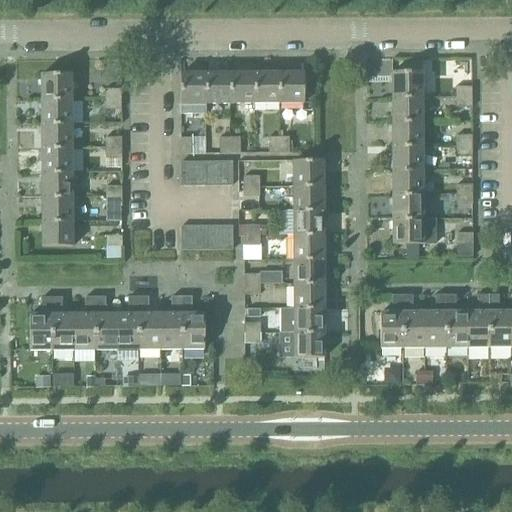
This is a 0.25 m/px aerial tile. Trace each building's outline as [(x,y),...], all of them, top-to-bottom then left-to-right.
[(391,99),(421,99),(421,73),(391,73),(391,99)] [(205,75),(205,106),(229,105),(229,74),(205,75)] [(229,74),(229,105),(254,105),(253,74),(229,74)] [(253,74),(254,105),(278,105),(278,74),(253,74)] [(278,74),(278,105),(303,105),(303,74),(278,74)] [(40,100),(71,100),(70,75),(40,75),(40,100)] [(179,75),(180,106),(205,106),(205,75),(179,75)] [(455,98),(470,98),(470,87),(455,87),(455,98)] [(104,100),(119,100),(119,90),(104,90),(104,100)] [(470,98),(455,98),(455,108),(470,108),(470,98)] [(421,99),(391,99),(391,123),(421,123),(421,99)] [(71,100),(40,100),(40,125),(71,125),(71,100)] [(119,100),(104,100),(104,110),(120,110),(119,100)] [(421,123),(391,123),(391,148),(421,147),(421,123)] [(71,125),(40,125),(40,149),(71,149),(71,125)] [(455,148),(471,148),(471,137),(455,137),(455,148)] [(220,138),(220,154),(230,154),(230,138),(220,138)] [(241,154),(241,138),(230,138),(230,154),(241,154)] [(268,138),(268,154),(279,154),(278,138),(268,138)] [(289,154),(289,138),(278,138),(279,154),(289,154)] [(104,149),(120,149),(120,139),(104,139),(104,149)] [(180,139),(180,155),(190,155),(189,139),(180,139)] [(421,147),(391,148),(391,172),(421,172),(421,147)] [(471,148),(455,148),(455,156),(471,156),(471,148)] [(71,149),(40,149),(41,174),(71,174),(71,149)] [(120,149),(104,149),(104,159),(120,159),(120,149)] [(193,163),(180,163),(180,186),(193,186),(193,163)] [(193,163),(193,186),(206,186),(205,163),(193,163)] [(205,163),(206,186),(218,186),(218,163),(205,163)] [(218,163),(218,186),(231,186),(231,163),(218,163)] [(292,188),(322,188),(322,163),(291,163),(292,188)] [(421,172),(391,172),(391,196),(421,196),(421,172)] [(71,174),(41,174),(41,198),(71,198),(71,174)] [(244,179),(243,188),(259,188),(259,179),(244,179)] [(455,197),(471,197),(470,185),(455,186),(455,197)] [(104,198),(120,198),(120,188),(104,188),(104,198)] [(243,188),(243,197),(259,197),(259,188),(243,188)] [(322,188),(292,188),(292,212),(322,212),(322,188)] [(421,196),(391,196),(391,221),(421,221),(421,220),(421,196)] [(471,197),(455,197),(456,206),(471,206),(471,197)] [(41,223),(71,222),(71,198),(41,198),(41,223)] [(120,198),(104,198),(104,208),(120,208),(120,198)] [(322,212),(292,212),(292,237),(322,236),(322,212)] [(421,220),(421,221),(391,221),(391,246),(434,246),(434,220),(421,220)] [(71,222),(41,223),(41,248),(71,248),(71,222)] [(219,227),(219,251),(231,251),(231,226),(219,227)] [(243,237),(258,237),(258,227),(243,226),(243,237)] [(180,227),(180,231),(180,251),(194,251),(193,227),(180,227)] [(193,227),(194,251),(206,251),(206,227),(193,227)] [(206,227),(206,251),(219,251),(219,227),(206,227)] [(470,245),(470,234),(454,234),(454,245),(470,245)] [(105,247),(120,247),(120,236),(105,237),(105,247)] [(292,261),(322,261),(322,236),(292,237),(292,261)] [(258,237),(243,237),(243,246),(258,246),(258,237)] [(470,245),(454,245),(455,258),(471,258),(470,245)] [(322,261),(292,261),(292,285),(322,285),(322,261)] [(243,285),(259,285),(258,275),(243,275),(243,285)] [(259,285),(243,285),(243,295),(259,294),(259,285)] [(322,285),(292,285),(292,310),(322,310),(322,285)] [(400,349),(400,296),(390,296),(390,312),(378,312),(378,349),(400,349)] [(422,349),(421,312),(410,312),(410,296),(400,296),(400,349),(422,349)] [(444,349),(444,296),(433,296),(433,312),(421,312),(422,349),(444,349)] [(465,349),(465,312),(454,312),(454,296),(444,296),(444,349),(465,349)] [(465,312),(465,349),(487,349),(486,296),(476,296),(476,312),(465,312)] [(508,349),(508,312),(497,312),(497,296),(486,296),(487,349),(508,349)] [(93,350),(93,298),(82,298),(83,314),(72,314),(72,350),(93,350)] [(115,350),(115,315),(103,315),(103,298),(93,298),(93,350),(115,350)] [(136,350),(136,298),(126,298),(126,315),(115,315),(115,350),(136,350)] [(136,298),(136,350),(158,350),(158,314),(147,314),(147,298),(136,298)] [(180,350),(180,298),(169,298),(169,314),(158,314),(158,350),(180,350)] [(180,298),(180,350),(201,350),(201,314),(190,314),(190,298),(180,298)] [(50,351),(50,299),(40,299),(40,315),(27,315),(28,351),(50,351)] [(72,350),(72,314),(60,315),(60,299),(50,299),(50,351),(72,350)] [(292,334),(322,334),(322,310),(292,310),(292,334)] [(243,334),(259,334),(259,324),(242,324),(243,334)] [(259,334),(243,334),(243,344),(259,344),(259,334)] [(322,334),(292,334),(292,359),(322,359),(322,334)]
